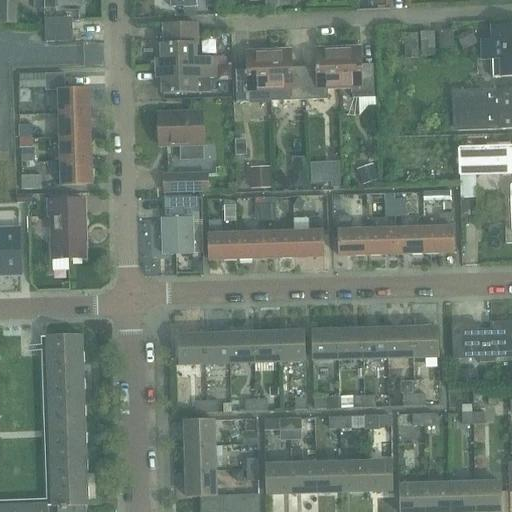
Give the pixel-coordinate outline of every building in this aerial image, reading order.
[(0,0),(0,24),(17,25),(18,0),(0,0)] [(34,0),(34,10),(44,11),(44,0),(34,0)] [(183,0),(183,4),(184,10),(196,10),(196,3),(195,0),(183,0)] [(144,8),(136,9),(136,17),(144,16),(144,8)] [(196,18),(196,10),(184,10),(184,18),(196,18)] [(45,26),(46,43),(71,42),(71,20),(45,21),(45,26)] [(164,24),(165,41),(197,40),(196,23),(164,24)] [(511,26),(491,27),(491,40),(481,40),(482,61),(492,61),(492,79),(511,78),(511,26)] [(470,31),(458,37),(464,49),(476,44),(470,31)] [(422,58),(436,57),(435,32),(422,32),(422,58)] [(452,32),(440,32),(441,49),(453,49),(452,32)] [(418,34),(405,35),(406,60),(419,59),(418,34)] [(157,59),(157,69),(216,68),(216,57),(195,57),(195,44),(197,44),(197,40),(165,41),(165,44),(161,44),(162,59),(157,59)] [(338,49),(340,90),(352,89),(352,99),(371,98),(370,70),(362,71),(361,48),(338,49)] [(305,73),(306,101),(328,100),(328,90),(340,90),(338,49),(316,50),(316,73),(305,73)] [(258,93),(271,92),(269,51),(246,52),(247,75),(235,76),(236,104),(259,103),(258,93)] [(269,51),(271,92),(283,92),(283,102),(306,101),(305,73),(292,74),(292,51),(269,51)] [(216,78),(216,68),(157,69),(157,80),(163,79),(163,94),(197,93),(196,79),(216,78)] [(20,89),(45,88),(45,74),(20,75),(20,89)] [(511,90),(497,91),(457,92),(457,132),(499,130),(511,129),(511,90)] [(58,92),(59,117),(90,116),(89,91),(58,92)] [(160,147),(204,146),(203,114),(159,115),(160,147)] [(59,117),(60,140),(90,139),(90,116),(59,117)] [(20,126),(20,139),(32,139),(32,125),(20,126)] [(60,140),(60,163),(91,162),(90,139),(60,140)] [(245,140),(235,140),(235,156),(246,156),(245,140)] [(21,163),(36,162),(35,148),(21,149),(21,163)] [(511,148),(459,150),(459,175),(511,173),(511,148)] [(60,163),(61,187),(92,186),(91,162),(60,163)] [(372,165),(357,170),(363,185),(378,180),(372,165)] [(268,168),(248,169),(249,191),(269,190),(268,168)] [(304,169),(291,170),(292,189),(305,188),(304,169)] [(209,175),(163,176),(164,192),(209,191),(209,175)] [(22,190),(42,190),(42,176),(21,176),(22,190)] [(339,177),(330,177),(330,190),(340,190),(339,177)] [(424,202),(451,202),(451,191),(439,192),(440,193),(424,193),(424,202)] [(18,204),(32,204),(32,196),(18,196),(18,204)] [(193,254),(192,214),(199,214),(198,198),(192,198),(165,199),(165,211),(181,211),(181,221),(162,221),(163,255),(193,254)] [(340,198),(332,198),(333,206),(340,206),(340,198)] [(296,199),(293,207),(300,210),(304,203),(296,199)] [(84,234),(86,234),(84,201),(49,203),(49,218),(51,218),(52,260),(85,259),(84,234)] [(395,202),(395,218),(406,218),(406,201),(395,202)] [(385,218),(395,218),(395,202),(385,202),(385,218)] [(255,222),(266,222),(265,205),(255,205),(255,222)] [(265,205),(266,222),(276,222),(276,205),(265,205)] [(225,206),(223,207),(224,222),(236,222),(235,206),(225,206)] [(423,229),(424,256),(453,255),(452,228),(451,228),(450,214),(439,215),(439,228),(423,229)] [(340,258),(368,258),(368,230),(352,231),(352,217),(340,218),(340,231),(339,231),(340,258)] [(294,233),(295,260),(324,259),(323,232),(321,232),(321,218),(309,219),(310,232),(294,233)] [(210,262),(239,261),(238,234),(222,235),(222,221),(210,222),(211,236),(209,236),(210,262)] [(19,229),(0,230),(0,276),(21,276),(19,229)] [(396,230),(396,257),(424,256),(423,229),(396,230)] [(368,230),(368,258),(396,257),(396,230),(368,230)] [(266,234),(267,261),(295,260),(294,233),(266,234)] [(238,234),(239,261),(267,261),(266,234),(238,234)] [(202,274),(202,264),(192,264),(193,274),(202,274)] [(511,324),(492,325),(493,331),(481,332),(480,327),(453,327),(454,360),(470,360),(470,358),(481,357),(482,365),(495,364),(495,357),(511,356),(511,324)] [(411,330),(412,360),(438,359),(437,329),(411,330)] [(387,331),(388,361),(412,360),(411,330),(387,331)] [(362,332),(363,362),(388,361),(387,331),(362,332)] [(313,363),(338,363),(338,332),(312,333),(313,363)] [(338,332),(338,363),(363,362),(362,332),(338,332)] [(253,335),(254,365),(279,364),(278,334),(253,335)] [(278,334),(279,364),(305,363),(304,334),(278,334)] [(229,336),(230,366),(254,365),(253,335),(229,336)] [(204,337),(205,367),(230,366),(229,336),(204,337)] [(179,368),(205,367),(204,337),(178,338),(179,368)] [(46,339),(52,508),(57,508),(57,511),(84,511),(85,507),(87,507),(82,338),(46,339)] [(475,370),(456,371),(457,384),(476,383),(475,370)] [(406,382),(401,388),(401,395),(413,394),(413,382),(406,382)] [(278,389),(270,389),(270,397),(278,397),(278,389)] [(414,396),(414,407),(426,407),(426,395),(414,396)] [(403,407),(414,407),(414,396),(403,396),(403,407)] [(315,410),(340,410),(340,397),(314,397),(315,410)] [(342,410),(365,409),(364,397),(341,397),(342,410)] [(364,397),(365,409),(376,409),(376,397),(364,397)] [(307,411),(307,398),(296,399),(296,411),(307,411)] [(246,412),(256,412),(256,401),(246,401),(246,412)] [(256,401),(256,412),(269,412),(268,401),(256,401)] [(195,415),(206,414),(206,403),(195,403),(195,415)] [(206,403),(206,414),(217,414),(217,403),(206,403)] [(463,426),(473,426),(472,414),(472,405),(463,406),(463,426)] [(423,415),(423,427),(436,427),(435,414),(423,415)] [(472,414),(473,426),(485,426),(485,414),(472,414)] [(423,415),(413,415),(413,428),(423,427),(423,415)] [(391,416),(365,416),(365,431),(379,431),(379,428),(391,428),(391,416)] [(330,430),(340,430),(340,418),(329,419),(330,430)] [(352,418),(340,418),(340,430),(341,430),(342,442),(354,442),(353,429),(352,430),(352,418)] [(279,432),(291,431),(290,419),(264,420),(265,432),(279,431),(279,432)] [(290,419),(291,431),(303,431),(302,419),(290,419)] [(245,421),(245,432),(258,432),(257,420),(245,421)] [(184,423),(185,449),(215,447),(214,422),(184,423)] [(258,434),(244,435),(245,448),(259,447),(258,434)] [(185,449),(186,474),(216,473),(215,447),(185,449)] [(303,450),(291,451),(292,467),(293,495),(317,495),(316,466),(303,466),(303,450)] [(247,460),(247,471),(259,471),(259,460),(247,460)] [(341,465),(342,494),(367,493),(366,464),(341,465)] [(366,464),(367,493),(392,492),(391,464),(366,464)] [(316,466),(317,495),(342,494),(341,465),(316,466)] [(266,467),(267,496),(293,495),(292,467),(266,467)] [(243,470),(231,470),(232,478),(236,482),(243,481),(243,470)] [(259,481),(259,471),(247,471),(247,482),(259,481)] [(187,499),(202,498),(217,498),(216,473),(186,474),(187,499)] [(475,484),(475,511),(501,511),(500,483),(475,484)] [(450,485),(450,511),(475,511),(475,484),(450,485)] [(425,486),(426,511),(450,511),(450,485),(425,486)] [(400,511),(426,511),(425,486),(400,487),(400,511)] [(202,498),(201,511),(258,511),(258,496),(217,498),(202,498)]
